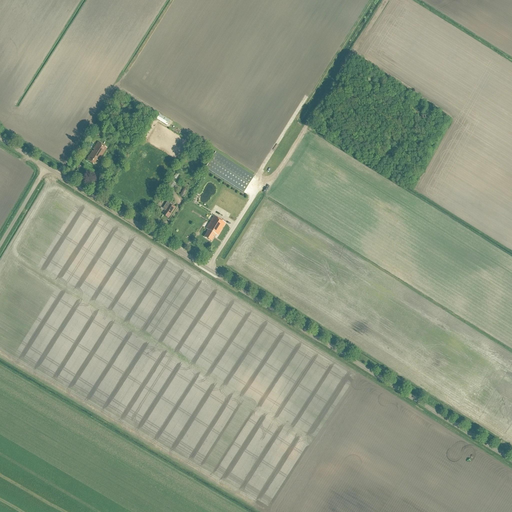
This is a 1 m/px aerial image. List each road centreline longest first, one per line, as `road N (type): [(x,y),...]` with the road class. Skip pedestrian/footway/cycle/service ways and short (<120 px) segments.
road 1 (unclassified): [(511,460),(0,137)]
road 2 (track): [(206,268),(386,0)]
